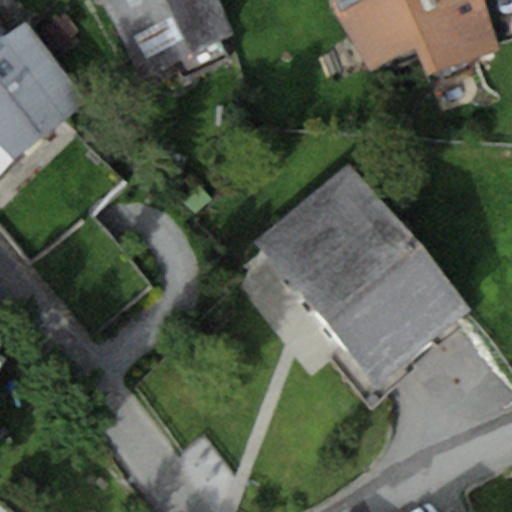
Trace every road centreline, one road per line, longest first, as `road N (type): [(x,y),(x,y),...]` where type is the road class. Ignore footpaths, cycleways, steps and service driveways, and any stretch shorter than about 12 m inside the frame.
road 1 (residential): [(188,511),(0,277)]
road 2 (residential): [(511,430),(350,511)]
